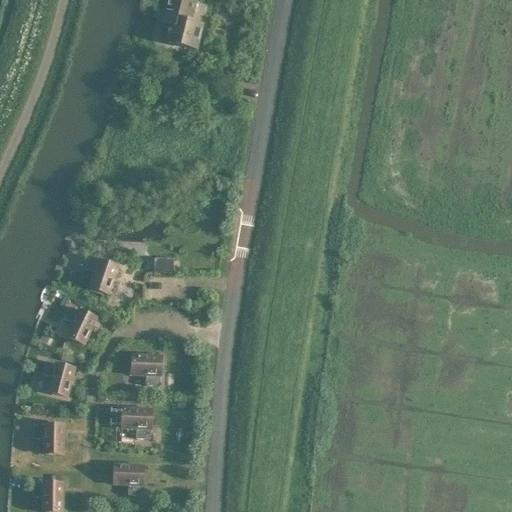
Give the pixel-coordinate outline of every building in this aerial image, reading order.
[(190,0),(159,0),(157,12),(165,14),(161,29),(194,37),(199,13),(188,11),(190,0)] [(192,69),(189,81),(199,84),(202,71),(192,69)] [(175,248),(174,233),(153,233),(153,249),(175,248)] [(81,259),(76,273),(86,276),(105,282),(114,255),(95,248),(95,249),(85,246),(81,259)] [(68,311),(62,324),(80,333),(93,307),(75,298),(74,299),(65,294),(59,307),(68,311)] [(158,344),(129,343),(128,363),(142,364),(142,374),(155,375),(156,364),(157,364),(158,344)] [(48,366),(44,380),(63,385),(71,357),(51,352),(51,353),(41,350),(38,363),(48,366)] [(148,398),(119,397),(118,416),(133,417),(132,427),(146,428),(146,418),(147,418),(148,398)] [(60,442),(60,413),(40,413),(40,414),(30,414),(29,427),(40,427),(40,442),(60,442)] [(139,474),(140,454),(111,453),(110,473),(125,473),(124,484),(138,484),(138,474),(139,474)] [(59,501),(59,472),(39,471),(39,472),(29,472),(29,486),(39,486),(39,500),(59,501)]
